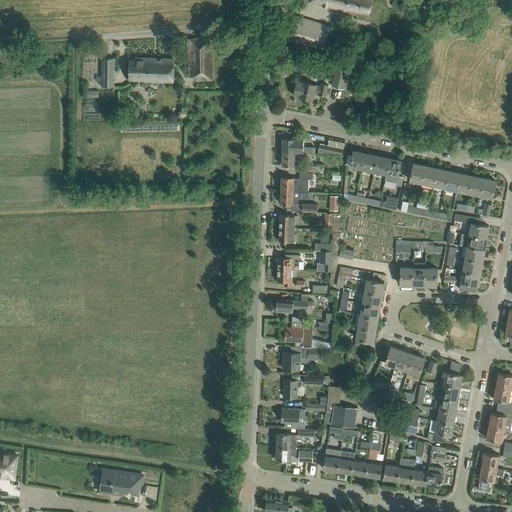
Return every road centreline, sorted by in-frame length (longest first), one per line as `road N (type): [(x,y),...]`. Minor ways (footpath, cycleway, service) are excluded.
road 1 (residential): [(250,476),(260,114)]
road 2 (residential): [(511,165),(260,114)]
road 3 (residential): [(484,365),(395,338),(397,311),(406,302),(495,303)]
road 4 (unknown): [(264,32),(78,36)]
road 5 (residential): [(459,507),(484,365)]
road 6 (residential): [(390,498),(250,476)]
